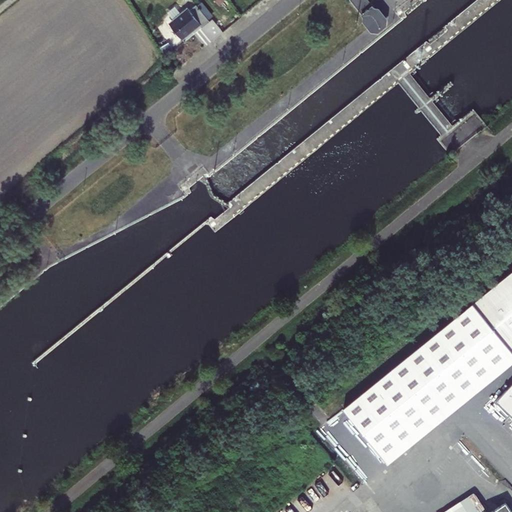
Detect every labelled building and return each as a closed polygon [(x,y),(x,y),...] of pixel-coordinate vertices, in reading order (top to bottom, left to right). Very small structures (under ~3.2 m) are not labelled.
[(368,0),(350,0),(363,16),(362,21),(371,31),(378,32),(386,25),(387,17),(379,7),(374,7),(368,0)] [(208,19),(213,15),(201,1),(196,5),(208,19)] [(187,7),(168,22),(182,39),(191,32),(190,30),(199,23),(202,27),(209,21),(208,19),(196,5),(189,10),(187,7)] [(168,41),(160,47),(164,53),(172,48),(168,41)] [(511,271),(343,407),(389,464),(511,365),(511,271)] [(511,385),(500,398),(511,409),(511,385)] [(509,511),(501,501),(483,511),(509,511)]
